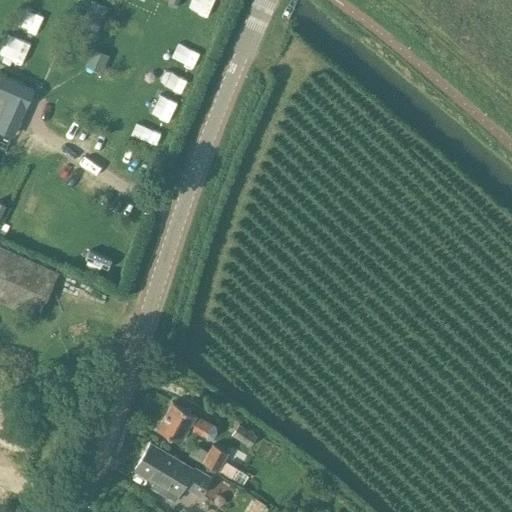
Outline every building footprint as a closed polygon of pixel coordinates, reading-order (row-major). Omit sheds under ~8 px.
[(107,6),(92,0),(91,0),(84,18),(100,24),(107,6)] [(192,0),(191,5),(209,10),(211,0),(192,0)] [(18,27),(35,34),(42,16),(26,9),(18,27)] [(189,44),(192,25),(172,22),(168,41),(189,44)] [(21,67),(31,46),(12,37),(2,57),(21,67)] [(101,73),(109,55),(92,48),(85,66),(101,73)] [(31,89),(2,76),(2,77),(0,76),(0,128),(11,134),(31,89)] [(150,97),(168,105),(178,84),(160,76),(150,97)] [(95,98),(90,119),(110,125),(116,103),(95,98)] [(59,272),(0,245),(0,302),(38,319),(59,272)] [(156,427),(180,441),(187,428),(200,435),(208,422),(171,401),(156,427)] [(238,423),(231,434),(250,447),(257,436),(238,423)] [(149,442),(134,468),(154,480),(151,486),(174,500),(183,484),(200,494),(210,477),(193,466),(192,468),(149,442)] [(194,443),(188,455),(218,470),(227,452),(212,443),(208,451),(194,443)] [(220,471),(242,485),(248,475),(226,461),(220,471)]
